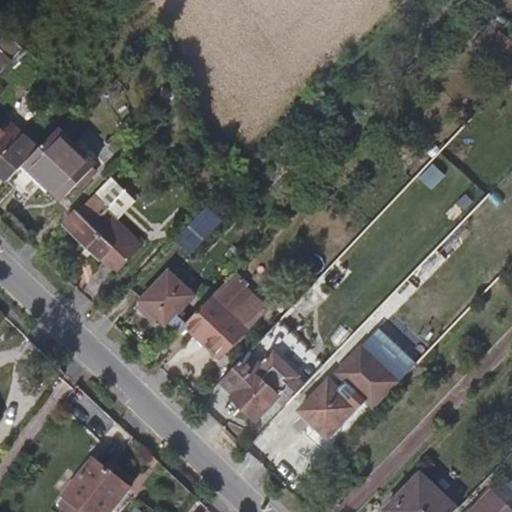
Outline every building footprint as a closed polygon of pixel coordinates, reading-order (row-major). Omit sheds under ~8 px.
[(511,88),(511,37),(494,20),(469,46),(511,88)] [(29,154),(0,126),(0,174),(5,180),(26,158),(29,154)] [(93,161),(54,127),(29,154),(26,158),(64,193),(93,161)] [(192,244),(216,219),(201,205),(195,211),(178,230),(192,244)] [(143,248),(103,212),(89,226),(73,213),(62,226),(116,275),(143,248)] [(204,303),(166,269),(137,300),(174,335),(184,326),(204,303)] [(245,325),(211,294),(204,303),(184,326),(215,356),(245,325)] [(361,345),(335,372),(373,409),(398,381),(361,345)] [(302,389),(294,379),(298,376),(271,353),(259,365),(244,352),(217,381),(228,391),(230,401),(255,424),(276,403),(282,410),(302,389)] [(355,405),(329,380),(303,407),(329,433),(355,405)] [(80,511),(108,511),(126,490),(90,459),(61,495),(80,511)] [(449,511),(455,507),(412,469),(378,506),(384,511),(449,511)] [(511,511),(511,510),(494,493),(475,511),(511,511)]
